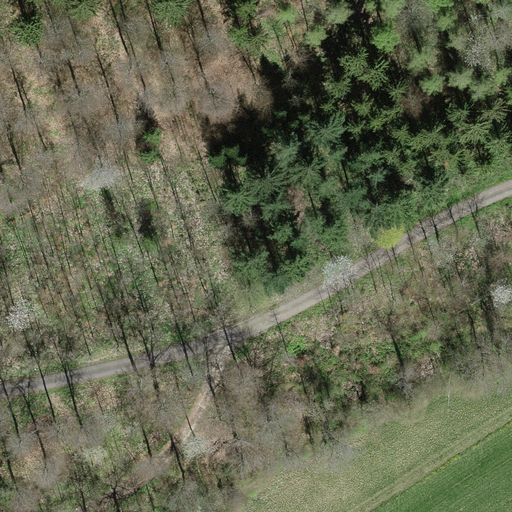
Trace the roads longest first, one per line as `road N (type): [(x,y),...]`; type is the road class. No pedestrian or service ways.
road 1 (track): [(511,180),(177,345),(0,382)]
road 2 (track): [(511,413),(362,511)]
